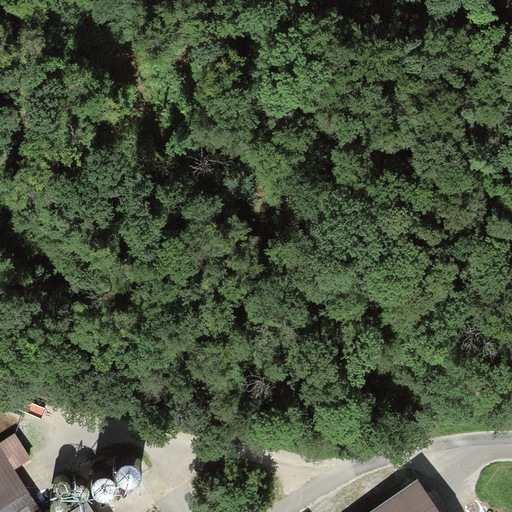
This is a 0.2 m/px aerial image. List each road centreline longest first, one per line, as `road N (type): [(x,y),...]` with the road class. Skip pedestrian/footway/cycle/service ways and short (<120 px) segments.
road 1 (track): [(338,473),(129,440),(0,394)]
road 2 (track): [(511,439),(445,444),(338,473),(267,511)]
